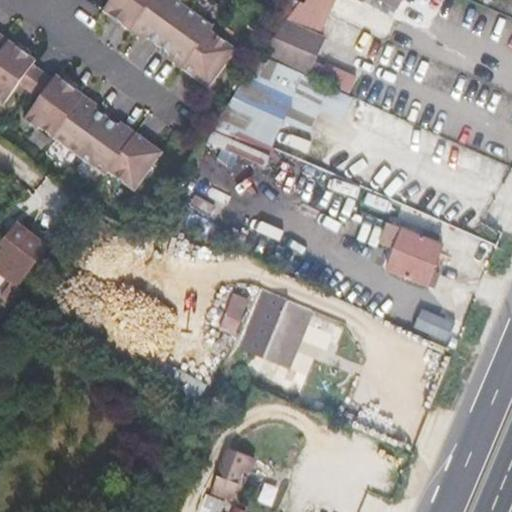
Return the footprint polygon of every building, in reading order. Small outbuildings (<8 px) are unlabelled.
[(181,0),(107,0),(103,7),(145,38),(148,35),(170,50),(167,53),(210,84),(237,46),(211,27),(214,23),(181,0)] [(325,35),(332,18),(339,0),(306,0),(304,3),(301,2),(302,0),(289,0),(279,13),(288,20),(289,19),(325,35)] [(380,0),(398,10),(402,0),(358,0),(363,3),(365,0),(380,0)] [(324,36),(325,35),(289,19),(288,20),(324,36)] [(314,62),(324,36),(288,20),(264,55),(349,94),(357,78),(330,65),(329,68),(314,62)] [(0,96),(6,101),(19,83),(33,62),(36,59),(0,33),(0,96)] [(355,97),(262,57),(211,130),(269,157),(284,121),(311,134),(321,112),(344,122),(355,97)] [(33,62),(19,83),(39,97),(53,78),(54,77),(33,62)] [(99,103),(56,73),(54,77),(53,78),(39,97),(26,115),(107,173),(110,169),(136,187),(163,149),(121,119),(119,122),(97,107),(99,103)] [(41,150),(49,139),(38,130),(30,140),(41,150)] [(387,269),(435,288),(441,273),(434,270),(444,245),(388,223),(379,244),(395,250),(387,269)] [(0,248),(0,274),(10,282),(38,244),(16,227),(0,248)] [(41,246),(38,244),(10,282),(11,284),(0,298),(0,299),(9,306),(23,288),(19,285),(29,272),(24,268),(41,246)] [(264,290),(240,348),(290,369),(310,321),(285,311),(289,300),(264,290)] [(225,317),(242,323),(250,300),(234,293),(225,317)] [(314,310),(289,300),(285,311),(310,321),(314,310)] [(415,327),(450,341),(458,321),(423,307),(415,327)] [(302,347),(325,355),(337,322),(313,315),(302,347)] [(208,385),(166,362),(153,385),(195,408),(208,385)] [(243,472),(249,456),(228,448),(211,494),(233,503),(240,485),(238,484),(243,472)] [(249,456),(243,472),(251,475),(258,460),(249,456)]
